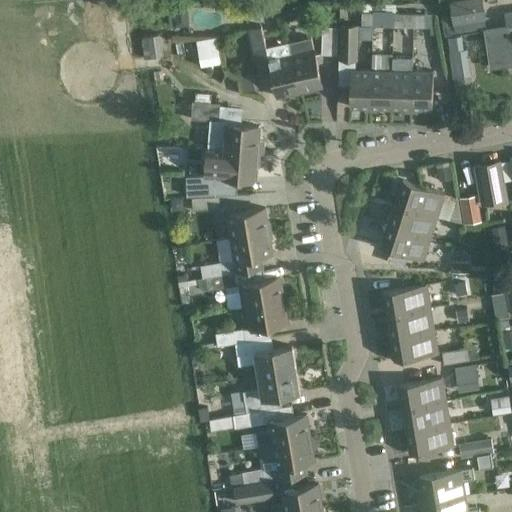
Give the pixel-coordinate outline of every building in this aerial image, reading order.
[(442,17),(444,35),(479,30),(479,26),(486,25),(482,0),(449,0),(451,16),(442,17)] [(394,26),(394,12),(394,5),(374,4),(374,12),(373,26),(394,26)] [(89,13),(91,37),(133,34),(130,10),(89,13)] [(361,25),(373,26),(374,12),(371,12),(361,11),(361,25)] [(394,26),(414,27),(414,12),(394,12),(394,26)] [(414,12),(414,27),(425,27),(425,13),(414,12)] [(338,60),(358,60),(359,25),(339,24),(338,60)] [(483,28),(490,65),(511,61),(511,25),(508,27),(507,24),(483,28)] [(267,54),(278,98),(300,92),(289,42),(266,47),(261,25),(249,28),(255,56),(267,54)] [(337,54),(338,26),(321,26),(321,54),(337,54)] [(141,37),(145,58),(162,55),(159,34),(141,37)] [(201,65),(224,62),(221,35),(198,37),(201,65)] [(446,37),(449,52),(455,83),(473,79),(468,48),(463,49),(461,35),(446,37)] [(289,42),(300,92),(323,87),(311,37),(289,42)] [(393,70),(392,108),(412,109),(413,71),(413,57),(393,56),(393,70)] [(371,108),(372,70),(351,69),(350,107),(371,108)] [(372,70),(371,108),(392,108),(393,70),(372,70)] [(413,71),(412,109),(433,109),(434,71),(413,71)] [(238,75),(241,92),(259,88),(256,72),(238,75)] [(209,147),(211,148),(257,151),(259,126),(227,123),(227,121),(219,120),(220,102),(192,100),(191,118),(211,120),(209,147)] [(257,151),(211,148),(209,175),(187,177),(187,195),(235,193),(235,177),(255,179),(257,151)] [(501,159),(474,164),(481,204),(509,199),(501,159)] [(403,180),(396,202),(438,216),(445,193),(403,180)] [(219,195),(191,197),(192,209),(220,208),(219,195)] [(476,196),(460,199),(465,227),(481,224),(476,196)] [(396,202),(388,224),(431,238),(438,216),(396,202)] [(230,237),(269,230),(265,207),(226,214),(230,237)] [(423,260),(431,238),(388,224),(381,246),(423,260)] [(505,225),(491,227),(495,249),(509,246),(505,225)] [(201,264),(203,278),(234,273),(234,272),(258,268),(256,256),(273,253),(269,230),(230,237),(234,258),(234,259),(201,264)] [(178,282),(182,304),(190,303),(187,285),(199,283),(204,289),(236,284),(234,273),(203,278),(195,279),(178,282)] [(285,299),(281,276),(242,283),(246,307),(285,299)] [(383,291),(387,315),(431,307),(427,284),(383,291)] [(500,312),(511,309),(511,288),(496,291),(500,312)] [(269,326),(289,322),(285,299),(246,307),(250,329),(217,334),(218,346),(236,343),(271,337),(269,326)] [(387,315),(391,337),(435,330),(431,307),(387,315)] [(391,337),(395,361),(438,353),(435,330),(391,337)] [(259,374),(296,367),(292,346),(273,349),(271,337),(236,343),(240,366),(257,363),(259,374)] [(444,364),(482,357),(480,345),(442,352),(444,364)] [(462,391),(485,385),(478,360),(455,367),(462,391)] [(300,391),(296,367),(259,374),(261,386),(243,389),(247,412),(260,410),(268,408),(266,396),(300,391)] [(399,384),(403,407),(446,400),(442,377),(399,384)] [(494,397),(496,412),(511,409),(511,397),(511,394),(494,397)] [(403,407),(406,430),(450,423),(446,400),(403,407)] [(262,423),(260,410),(247,412),(232,415),(234,428),(262,423)] [(258,447),(311,437),(307,415),(268,421),(270,430),(255,433),(258,447)] [(454,446),(450,423),(406,430),(410,453),(454,446)] [(315,460),(311,437),(258,447),(261,467),(242,471),(242,472),(229,474),(231,486),(233,486),(297,475),(295,463),(315,460)] [(491,438),(459,444),(461,457),(493,451),(491,438)] [(490,453),(476,455),(479,468),(492,466),(490,453)] [(463,482),(476,480),(474,468),(461,470),(461,469),(420,476),(424,502),(465,495),(463,482)] [(271,503),(272,511),(293,511),(322,507),(319,483),(298,487),(297,475),(233,486),(237,504),(274,497),(274,493),(280,492),(282,501),(271,503)] [(424,502),(425,511),(480,511),(480,508),(468,510),(465,495),(424,502)]
